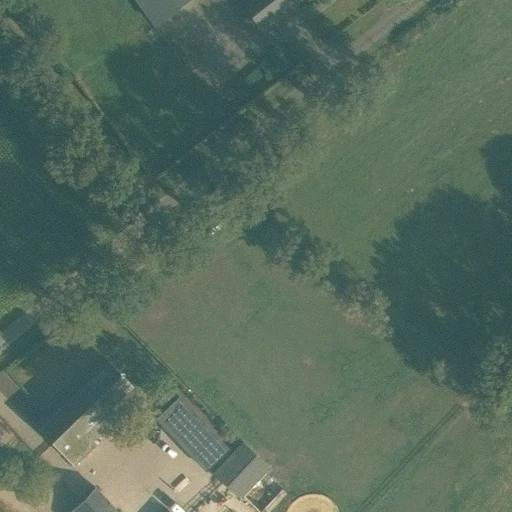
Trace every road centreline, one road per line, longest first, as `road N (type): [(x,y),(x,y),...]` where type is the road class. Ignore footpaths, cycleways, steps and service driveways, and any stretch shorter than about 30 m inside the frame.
road 1 (unclassified): [(0,341),(428,0)]
road 2 (track): [(159,209),(0,8)]
